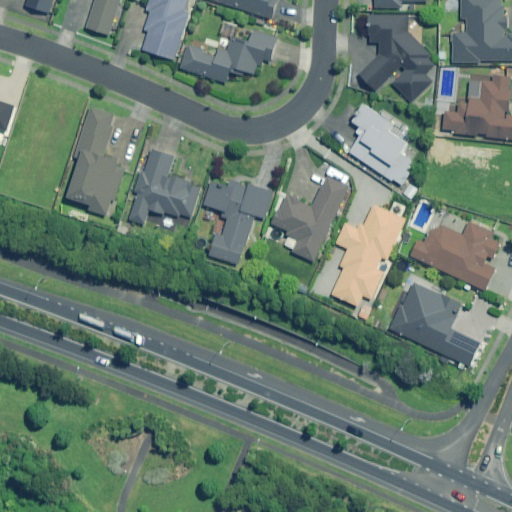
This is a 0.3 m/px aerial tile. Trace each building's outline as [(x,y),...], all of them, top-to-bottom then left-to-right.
[(28,0),(26,7),(48,14),(52,0),(28,0)] [(91,0),(89,6),(93,7),(86,28),(109,36),(120,0),(91,0)] [(186,0),(150,0),(148,10),(151,11),(145,29),(149,30),(143,51),(174,60),(188,14),(183,12),(186,0)] [(209,0),(272,20),(278,0),(209,0)] [(373,0),(374,9),(402,9),(402,3),(430,3),(429,0),(373,0)] [(511,34),(505,35),(504,0),(460,0),(460,19),(466,19),(466,33),(453,33),(453,63),(511,61),(511,34)] [(391,85),(400,94),(397,98),(408,108),(411,105),(413,103),(433,82),(426,75),(434,66),(428,60),(432,57),(408,34),(408,16),(369,16),(369,44),(379,44),(379,55),(359,76),(381,96),(391,85)] [(278,39),(253,31),(250,40),(233,34),(227,52),(217,49),(215,57),(201,53),(203,48),(188,43),(180,69),(227,84),(231,68),(255,76),(258,65),(269,68),(278,39)] [(477,138),(477,135),(487,136),(487,139),(511,141),(511,116),(509,116),(511,90),(509,90),(510,77),(492,75),(491,83),(482,82),(481,97),(470,96),(469,105),(459,104),(458,112),(445,111),(443,131),(456,132),(455,136),(477,138)] [(0,131),(5,133),(14,107),(0,102),(0,131)] [(359,138),(349,153),(391,182),(392,180),(403,187),(412,173),(407,169),(419,151),(408,144),(415,134),(392,119),(381,111),(378,115),(364,105),(356,133),(359,138)] [(93,212),(106,217),(112,201),(115,202),(125,173),(115,170),(118,159),(104,154),(113,128),(110,127),(113,116),(90,108),(74,157),(80,159),(67,198),(94,208),(93,212)] [(174,157),(152,151),(146,173),(142,171),(135,196),(137,197),(130,221),(145,225),(149,210),(178,218),(179,216),(192,219),(200,186),(183,181),(184,178),(169,174),(174,157)] [(271,224),(286,231),(284,236),(297,242),(292,252),(314,262),(349,187),(327,177),(313,207),(284,194),(271,224)] [(228,186),(212,181),(204,206),(230,214),(222,237),(217,235),(210,256),(239,265),(255,217),(264,220),(273,194),(248,185),(248,187),(230,181),(228,186)] [(417,190),(409,184),(402,194),(411,199),(417,190)] [(374,206),(365,226),(360,224),(358,230),(345,224),(337,244),(348,249),(341,266),(344,268),(332,295),(358,307),(362,296),(372,300),(384,273),(376,270),(381,257),(387,260),(405,220),(374,206)] [(444,227),(433,230),(426,245),(417,241),(410,257),(486,291),(495,270),(484,265),(488,257),(493,260),(500,243),(492,240),(493,233),(468,222),(462,235),(444,227)] [(443,296),(414,283),(403,306),(401,305),(389,329),(470,367),(481,344),(452,330),(457,320),(454,318),(456,314),(458,315),(460,310),(459,309),(461,303),(444,294),(443,296)] [(372,309),(362,305),(358,316),(367,320),(372,309)]
